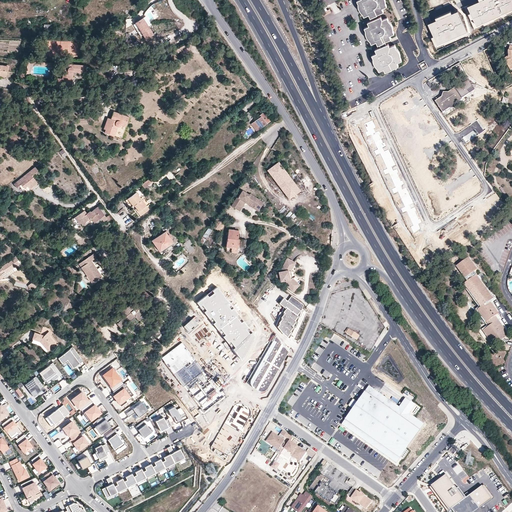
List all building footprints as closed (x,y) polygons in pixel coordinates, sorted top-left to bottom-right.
[(358,0),(357,1),(358,3),(358,5),(359,7),(359,8),(360,10),(361,11),(363,14),(364,16),(369,14),(370,17),(383,11),(382,8),(387,6),(386,4),(386,3),(386,2),(385,0),(358,0)] [(511,0),(484,0),(467,8),(470,14),(468,15),(475,30),(511,13),(511,0)] [(450,12),(435,19),(436,21),(427,25),(433,38),(431,39),(436,49),(468,35),(457,12),(451,15),(450,12)] [(378,45),(380,44),(385,41),(391,39),(389,36),(394,33),(393,31),(393,30),(393,28),(392,26),(392,24),(391,23),(390,21),(388,20),(387,17),(382,20),(381,16),(368,22),(369,26),(364,28),(366,30),(366,31),(366,32),(366,33),(366,34),(366,35),(367,36),(367,37),(368,38),(369,40),(370,41),(371,44),(376,42),(378,45)] [(134,36),(148,26),(143,18),(135,23),(138,28),(134,31),(135,33),(133,34),(134,36)] [(154,35),(148,26),(134,36),(135,37),(137,36),(139,38),(143,35),(146,40),(154,35)] [(68,51),(68,57),(78,57),(77,40),(61,41),(62,51),(68,51)] [(388,43),(387,44),(381,47),(375,49),(377,53),(372,55),(373,57),(373,58),(373,59),(374,61),(374,62),(375,64),(376,65),(378,67),(379,71),(384,69),(385,72),(398,66),(397,62),(402,60),(401,58),(400,57),(400,55),(400,54),(399,52),(398,50),(397,49),(396,47),(395,45),(390,47),(388,43)] [(52,63),(27,61),(26,73),(29,73),(30,64),(52,65),(52,63)] [(86,65),(63,64),(62,79),(58,78),(57,86),(72,87),(72,80),(70,80),(71,71),(74,71),(85,72),(86,65)] [(461,98),(463,97),(475,89),(468,80),(463,83),(464,85),(461,87),(460,86),(455,88),(454,88),(449,92),(442,91),(441,96),(435,101),(443,112),(462,99),(461,98)] [(106,129),(105,133),(121,138),(129,117),(113,111),(111,119),(112,119),(111,122),(106,120),(103,128),(106,129)] [(261,117),(252,124),(257,130),(270,121),(264,113),(260,115),(261,117)] [(382,131),(374,134),(381,149),(388,146),(382,131)] [(369,156),(364,144),(356,147),(360,160),(369,156)] [(391,151),(383,154),(390,169),(397,165),(391,151)] [(279,162),(268,171),(285,193),(297,185),(279,162)] [(35,166),(14,184),(17,187),(21,184),(25,188),(28,186),(31,190),(39,183),(32,175),(38,170),(35,166)] [(399,169),(392,173),(398,188),(406,184),(399,169)] [(150,177),(142,184),(144,187),(152,181),(150,177)] [(408,188),(400,191),(407,206),(415,203),(408,188)] [(249,194),(242,190),(238,197),(237,196),(231,205),(237,209),(242,200),(244,201),(246,200),(247,199),(255,204),(253,207),(258,210),(263,202),(250,193),(249,194)] [(134,206),(136,208),(142,215),(149,209),(136,192),(126,200),(128,204),(130,202),(133,206),(134,206)] [(255,204),(247,199),(246,200),(244,201),(242,200),(237,209),(239,211),(245,202),(253,207),(255,204)] [(91,212),(89,213),(88,212),(87,213),(84,210),(77,215),(80,218),(79,219),(81,222),(83,225),(92,218),(95,222),(100,217),(102,220),(104,221),(107,219),(98,206),(91,212)] [(416,208),(409,211),(415,226),(423,223),(416,208)] [(202,242),(204,243),(212,230),(209,227),(203,236),(201,239),(201,240),(201,241),(202,242)] [(227,251),(237,252),(239,239),(238,239),(239,231),(229,229),(226,247),(228,247),(227,251)] [(170,234),(167,230),(166,231),(152,240),(159,251),(173,242),(170,238),(168,235),(170,234)] [(190,238),(184,243),(188,248),(186,249),(190,253),(195,249),(191,245),(194,244),(190,238)] [(246,240),(239,239),(237,252),(243,252),(246,246),(246,240)] [(132,247),(127,251),(130,254),(132,253),(134,256),(136,254),(132,247)] [(94,253),(80,263),(93,283),(102,276),(91,261),(97,257),(94,253)] [(290,270),(294,261),(287,257),(281,271),(279,272),(281,281),(283,281),(294,290),(299,284),(292,277),(290,278),(289,270),(290,270)] [(468,257),(456,266),(467,281),(464,284),(481,307),(477,310),(489,326),(483,330),(494,345),(499,341),(502,345),(504,344),(504,342),(508,340),(510,340),(511,338),(495,315),(498,312),(490,301),(493,298),(474,272),(477,269),(468,257)] [(2,273),(15,264),(12,260),(0,267),(0,270),(1,271),(0,271),(0,279),(4,276),(2,273)] [(28,293),(38,284),(34,280),(27,285),(29,288),(26,291),(28,293)] [(254,336),(217,287),(197,303),(241,359),(254,336)] [(300,310),(299,310),(303,305),(292,296),(288,301),(284,298),(279,304),(285,308),(286,307),(287,308),(283,312),(285,313),(281,317),(282,318),(279,323),(280,323),(277,327),(283,334),(288,337),(292,332),(291,331),(294,327),(293,326),(296,321),(295,320),(298,316),(297,315),(300,310)] [(132,303),(114,317),(121,327),(136,315),(138,318),(145,313),(141,307),(138,310),(132,303)] [(360,335),(349,329),(348,332),(347,331),(345,332),(357,340),(360,335)] [(55,344),(49,337),(52,335),(49,331),(45,334),(46,336),(45,337),(44,336),(43,335),(35,332),(33,337),(38,339),(48,350),(55,344)] [(275,335),(251,380),(251,383),(252,386),(259,390),(263,391),(266,388),(287,352),(275,335)] [(48,350),(38,339),(33,337),(32,341),(38,343),(46,352),(48,350)] [(181,343),(162,358),(204,412),(223,397),(181,343)] [(83,360),(73,347),(58,358),(62,363),(67,359),(73,368),(83,360)] [(67,359),(62,363),(64,366),(68,363),(72,369),(73,368),(67,359)] [(202,364),(208,372),(213,368),(207,360),(202,364)] [(54,362),(40,372),(48,382),(58,375),(59,377),(63,374),(54,362)] [(113,367),(103,375),(112,388),(123,380),(113,367)] [(36,376),(25,384),(33,396),(41,390),(42,390),(45,388),(36,376)] [(370,386),(341,425),(396,463),(425,423),(409,412),(414,403),(404,397),(399,405),(370,386)] [(120,405),(131,396),(124,388),(113,396),(120,405)] [(88,400),(82,392),(72,399),(80,411),(81,410),(93,402),(90,398),(88,400)] [(135,412),(139,418),(150,410),(143,401),(126,414),(129,417),(132,414),(135,412)] [(0,419),(8,414),(0,402),(0,419)] [(93,402),(81,410),(90,421),(101,413),(93,402)] [(234,406),(211,447),(211,448),(212,450),(223,459),(225,460),(226,459),(250,415),(251,413),(250,411),(249,408),(246,406),(242,403),(238,403),(235,404),(234,406)] [(63,405),(48,416),(55,424),(70,413),(63,405)] [(175,406),(169,410),(173,417),(177,424),(181,421),(180,420),(182,419),(182,417),(187,415),(184,412),(180,414),(178,410),(177,410),(177,409),(176,409),(175,406)] [(55,424),(48,416),(45,419),(52,427),(55,424)] [(103,416),(96,421),(99,424),(95,427),(101,434),(112,426),(106,419),(105,420),(103,416)] [(164,417),(156,421),(161,431),(173,426),(169,419),(166,420),(164,417)] [(11,418),(2,424),(4,427),(11,437),(19,431),(15,426),(17,425),(13,420),(13,421),(11,418)] [(72,421),(62,428),(71,440),(81,432),(72,421)] [(144,421),(136,427),(144,438),(152,432),(144,421)] [(19,431),(11,437),(12,438),(21,432),(17,425),(15,426),(19,431)] [(290,436),(283,431),(281,434),(288,439),(290,436)] [(285,441),(273,432),(267,442),(278,450),(284,443),(285,441)] [(24,434),(16,440),(25,452),(28,450),(32,447),(27,439),(24,434)] [(116,434),(108,440),(111,444),(111,445),(115,450),(124,443),(116,434)] [(83,435),(73,443),(79,452),(89,444),(83,435)] [(10,448),(2,437),(0,438),(0,448),(3,453),(10,448)] [(291,441),(290,441),(287,445),(282,454),(286,457),(290,452),(293,454),(294,453),(298,455),(296,459),(300,462),(306,453),(307,452),(291,441)] [(287,445),(284,443),(278,450),(277,452),(281,455),(282,454),(287,445)] [(102,445),(96,448),(98,452),(96,453),(100,459),(101,458),(107,456),(105,453),(108,451),(105,445),(102,446),(102,445)] [(185,458),(181,449),(174,452),(171,446),(168,448),(171,454),(175,463),(185,458)] [(313,458),(316,454),(309,449),(307,452),(306,453),(313,458)] [(166,468),(175,463),(171,454),(164,457),(166,460),(163,462),(166,468)] [(41,458),(39,455),(32,460),(34,463),(33,464),(39,472),(46,466),(41,459),(41,458)] [(87,457),(79,462),(83,469),(91,465),(87,457)] [(16,458),(10,461),(20,481),(29,476),(25,469),(24,470),(20,461),(18,462),(16,458)] [(156,473),(166,468),(163,462),(161,459),(155,462),(156,465),(153,467),(156,473)] [(147,478),(156,473),(153,467),(152,464),(145,467),(147,470),(143,471),(147,478)] [(137,482),(147,478),(143,471),(142,469),(136,472),(137,475),(134,476),(137,482)] [(50,490),(59,483),(50,472),(44,476),(47,479),(44,481),(50,490)] [(328,487),(332,481),(320,473),(310,487),(316,491),(315,492),(331,503),(332,501),(336,504),(340,498),(336,495),(337,493),(328,487)] [(128,487),(137,482),(134,476),(133,474),(126,477),(128,480),(124,481),(128,487)] [(457,488),(447,474),(440,479),(431,485),(449,510),(470,495),(468,492),(464,495),(459,487),(457,488)] [(388,486),(391,479),(384,475),(381,482),(388,486)] [(107,498),(118,492),(115,486),(110,477),(107,479),(110,485),(102,489),(107,498)] [(118,492),(128,487),(124,481),(123,478),(117,482),(118,484),(115,486),(118,492)] [(34,483),(32,479),(21,484),(29,500),(42,494),(38,486),(37,486),(35,482),(34,483)] [(483,486),(470,495),(480,508),(492,499),(483,486)] [(372,502),(357,491),(353,488),(347,495),(352,499),(351,499),(366,509),(372,502)] [(292,508),(298,511),(301,511),(312,496),(307,492),(304,496),(301,494),(292,508)] [(474,511),(480,508),(470,495),(449,510),(447,511),(474,511)] [(66,507),(67,510),(68,511),(84,511),(83,509),(82,510),(81,507),(79,508),(76,502),(66,507)]
